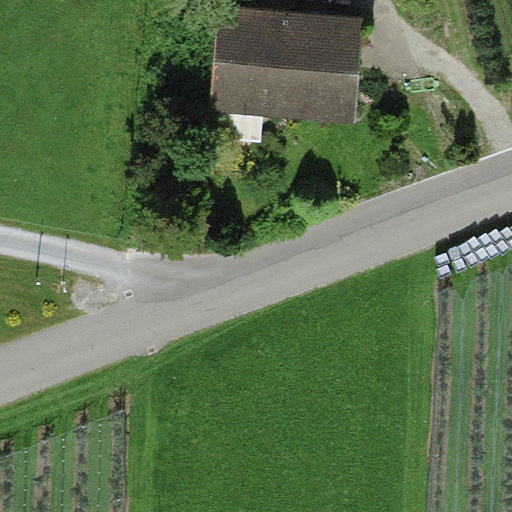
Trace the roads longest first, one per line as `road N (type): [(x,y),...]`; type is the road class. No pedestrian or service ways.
road 1 (unclassified): [(511,183),(0,375)]
road 2 (track): [(170,311),(154,278),(0,247)]
